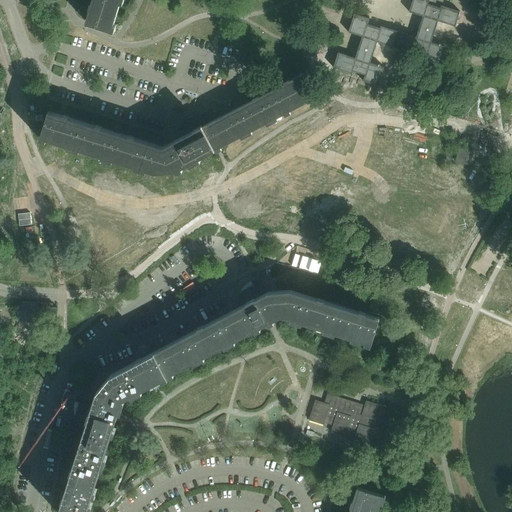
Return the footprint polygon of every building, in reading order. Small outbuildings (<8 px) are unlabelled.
[(96,0),(89,23),(111,30),(120,0),(96,0)] [(442,6),(443,0),(413,0),(410,11),(409,11),(409,12),(423,16),(425,17),(422,28),(420,27),(416,38),(381,27),(381,26),(380,26),(379,28),(367,24),(369,18),(354,13),(354,14),(355,14),(349,32),(348,32),(362,37),(356,58),(338,52),(333,67),(334,68),(334,67),(351,72),(351,73),(352,74),(353,71),(365,75),(363,81),(378,86),(378,85),(377,85),(383,68),(384,68),(384,67),(380,66),(380,65),(378,64),(378,65),(370,63),(377,41),(412,52),(412,53),(413,53),(414,50),(426,54),(424,61),(439,66),(439,64),(438,64),(444,47),(445,47),(441,45),(441,44),(439,44),(439,45),(431,42),(437,21),(455,26),(460,11),(459,11),(442,6)] [(162,149),(54,115),(48,114),(41,136),(132,164),(155,171),(176,169),(186,164),(215,149),(315,97),(304,76),(204,129),(202,126),(205,124),(201,116),(202,114),(199,113),(184,121),(183,124),(186,130),(185,133),(188,137),(165,149),(162,149)] [(469,165),(474,152),(460,148),(456,161),(469,165)] [(267,323),(267,322),(280,315),(283,315),(371,343),(378,320),(351,312),(290,293),(269,295),(262,298),(262,292),(265,288),(266,287),(267,286),(267,285),(267,283),(266,282),(266,281),(265,280),(264,280),(263,279),(262,279),(260,279),(258,279),(256,279),(254,280),(252,281),(254,285),(241,291),(240,292),(239,293),(239,295),(239,296),(238,298),(239,299),(239,300),(240,301),(242,302),(243,302),(246,301),(248,306),(152,356),(163,377),(259,326),(260,327),(267,323)] [(57,320),(57,308),(49,307),(49,303),(23,302),(23,306),(18,305),(18,318),(22,318),(22,322),(51,324),(52,320),(57,320)] [(123,397),(163,377),(152,356),(112,377),(99,393),(95,406),(90,401),(90,395),(90,394),(89,393),(89,392),(88,392),(87,391),(85,391),(83,391),(81,392),(80,393),(78,396),(77,397),(76,398),(76,399),(75,401),(79,402),(75,415),(75,417),(76,418),(76,419),(77,420),(78,422),(79,423),(80,423),(82,423),(83,422),(84,421),(86,419),(90,420),(61,511),(86,511),(116,417),(121,400),(123,397)] [(382,422),(386,407),(366,401),(363,410),(354,407),(356,403),(327,393),(326,394),(327,395),(327,394),(332,396),(329,404),(315,400),(309,420),(324,425),(325,422),(333,424),(331,432),(346,437),(347,434),(355,436),(353,444),(368,448),(374,429),(369,427),(372,419),(382,422)] [(376,511),(382,494),(360,488),(351,511),(376,511)]
